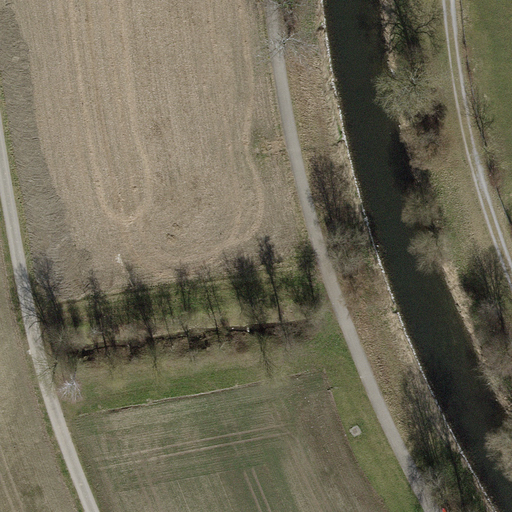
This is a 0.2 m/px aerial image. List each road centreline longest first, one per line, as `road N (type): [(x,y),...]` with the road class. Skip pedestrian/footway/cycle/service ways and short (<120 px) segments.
road 1 (track): [(271,0),(319,246),(376,397),(434,511)]
road 2 (track): [(0,141),(32,333),(94,511)]
road 3 (track): [(447,0),(464,124),(511,272)]
